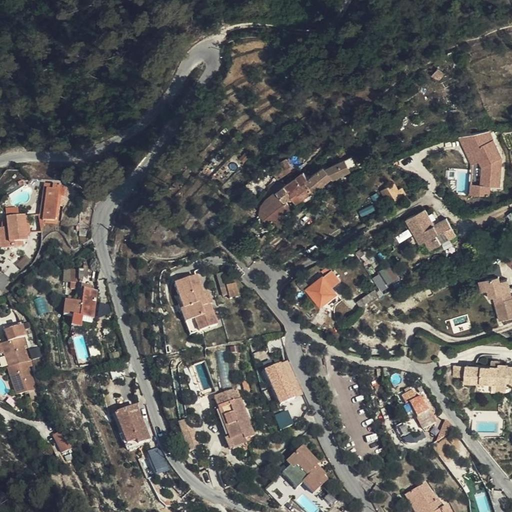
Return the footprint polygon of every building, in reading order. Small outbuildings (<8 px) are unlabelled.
[(471,131),(460,135),(470,162),(483,163),(481,183),(471,182),(470,193),(491,194),(492,185),(502,185),(503,169),(504,158),(493,128),(486,128),(476,131),(471,131)] [(337,158),(312,174),(319,183),(321,185),(338,174),(344,168),(337,158)] [(263,175),(267,181),(274,173),(281,168),(282,167),(276,160),(267,167),(269,170),(263,175)] [(312,174),(310,172),(295,185),(293,187),(300,196),(302,198),(319,183),(312,174)] [(295,185),(290,178),(289,177),(282,182),(295,199),(300,196),(293,187),(295,185)] [(295,199),(282,182),(275,187),(289,204),(295,199)] [(289,204),(275,187),(265,196),(262,198),(269,207),(279,200),(285,207),(289,204)] [(383,215),(401,206),(396,197),(392,199),(388,192),(375,199),(383,215)] [(43,201),(43,198),(35,197),(32,218),(37,219),(39,201),(43,201)] [(47,216),(51,214),(51,209),(56,209),(57,199),(43,198),(43,201),(39,201),(37,219),(32,218),(32,225),(30,225),(30,232),(33,232),(33,234),(38,234),(44,224),(47,216)] [(269,221),(280,214),(274,207),(270,210),(269,207),(262,198),(252,209),(250,211),(249,212),(248,218),(257,229),(261,226),(267,223),(269,221)] [(6,209),(6,217),(19,216),(19,208),(6,209)] [(49,226),(51,214),(47,216),(44,224),(38,234),(43,234),(47,231),(49,226)] [(423,252),(428,263),(437,257),(433,250),(442,245),(446,252),(453,248),(442,229),(430,236),(421,221),(402,232),(411,249),(414,248),(419,255),(423,252)] [(273,231),(267,223),(261,226),(267,236),(273,231)] [(14,240),(18,240),(17,225),(17,224),(0,224),(0,255),(6,255),(6,249),(14,248),(14,240)] [(18,241),(24,241),(33,234),(33,232),(30,232),(30,225),(17,225),(18,240),(18,241)] [(242,250),(249,253),(256,247),(254,246),(252,248),(244,243),(240,249),(242,250)] [(424,265),(428,263),(423,252),(419,255),(424,265)] [(373,273),(380,287),(399,277),(391,263),(373,273)] [(502,264),(490,266),(491,275),(503,274),(502,264)] [(324,280),(315,288),(322,295),(331,288),(324,280)] [(202,330),(192,311),(186,299),(177,282),(157,292),(169,317),(175,314),(180,326),(185,338),(202,330)] [(230,298),(240,295),(235,283),(226,286),(230,298)] [(314,286),(301,298),(300,299),(301,300),(312,313),(326,301),(322,295),(315,288),(314,286)] [(204,300),(210,297),(207,289),(206,287),(200,291),(204,300)] [(207,289),(210,297),(211,299),(215,296),(211,287),(207,289)] [(322,295),(326,301),(335,293),(331,288),(322,295)] [(362,304),(380,295),(376,289),(359,298),(362,304)] [(496,290),(484,295),(488,304),(491,313),(494,311),(503,333),(511,329),(511,308),(505,293),(498,295),(496,290)] [(94,297),(92,292),(85,291),(83,300),(92,301),(94,297)] [(300,299),(301,298),(296,292),(289,298),(296,305),(301,300),(300,299)] [(488,304),(484,295),(477,297),(481,306),(488,304)] [(77,327),(83,300),(69,297),(64,324),(56,322),(53,334),(65,337),(67,325),(77,327)] [(186,299),(192,311),(197,309),(190,297),(186,299)] [(167,319),(172,330),(180,326),(175,314),(169,317),(167,319)] [(327,321),(322,324),(328,339),(352,330),(348,321),(337,325),(338,328),(331,331),(327,321)] [(176,342),(185,338),(180,326),(172,330),(176,342)] [(23,368),(10,332),(1,335),(5,347),(7,349),(10,355),(12,360),(15,371),(23,368)] [(5,347),(1,335),(0,335),(0,376),(12,372),(15,371),(12,360),(10,355),(7,349),(5,347)] [(263,371),(279,405),(304,394),(288,359),(263,371)] [(511,364),(467,361),(466,381),(493,383),(493,389),(508,390),(508,385),(511,385),(511,364)] [(455,363),(455,374),(466,374),(466,363),(455,363)] [(22,397),(12,372),(0,376),(0,405),(0,406),(12,401),(22,397)] [(235,382),(228,385),(234,395),(240,392),(235,382)] [(227,388),(205,398),(228,447),(250,437),(227,388)] [(25,396),(22,397),(12,401),(16,414),(29,409),(25,396)] [(414,405),(406,410),(416,432),(424,428),(414,405)] [(287,411),(275,417),(281,429),(293,424),(287,411)] [(135,448),(130,436),(120,412),(100,421),(115,459),(136,450),(135,448)] [(192,420),(174,424),(179,455),(197,452),(192,420)] [(145,444),(141,431),(130,436),(135,448),(145,444)] [(51,444),(38,450),(47,471),(60,466),(51,444)] [(310,483),(314,479),(304,470),(307,467),(290,449),(271,467),(278,475),(271,482),(286,498),(292,492),(302,501),(316,488),(310,483)] [(405,484),(385,498),(395,511),(436,511),(429,502),(424,505),(419,498),(416,501),(405,484)]
